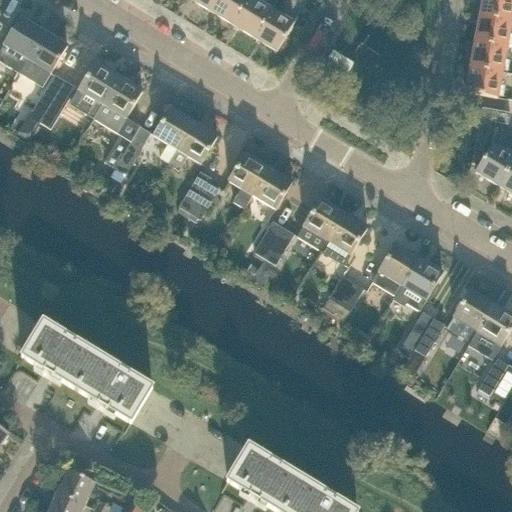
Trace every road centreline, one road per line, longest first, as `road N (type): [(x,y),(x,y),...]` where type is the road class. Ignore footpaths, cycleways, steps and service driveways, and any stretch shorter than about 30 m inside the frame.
road 1 (residential): [(268,111),(85,0)]
road 2 (residential): [(413,199),(453,0)]
road 3 (residential): [(413,199),(268,111)]
road 4 (residential): [(50,434),(161,485),(195,511)]
road 5 (residential): [(337,0),(268,111)]
